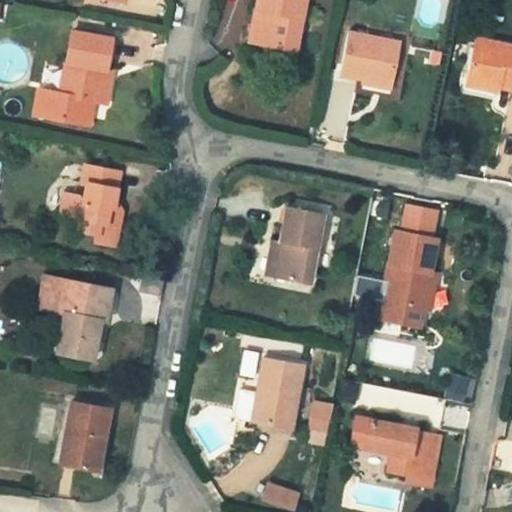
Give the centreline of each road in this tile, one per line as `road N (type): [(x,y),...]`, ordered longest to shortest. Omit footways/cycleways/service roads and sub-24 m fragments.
road 1 (residential): [(208,141),(139,511)]
road 2 (residential): [(208,141),(511,202)]
road 3 (residential): [(511,229),(461,511)]
road 4 (residential): [(199,0),(183,88),(191,121),(208,141)]
